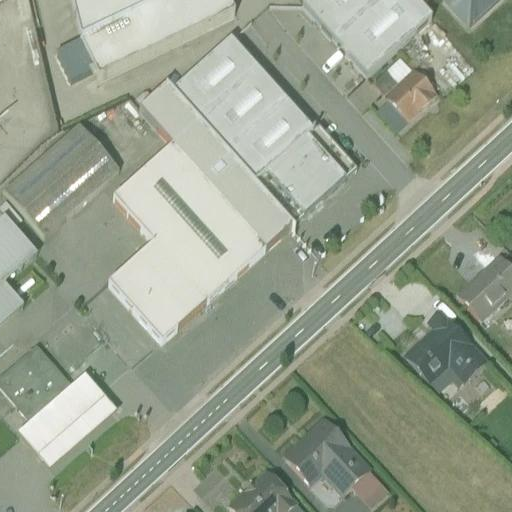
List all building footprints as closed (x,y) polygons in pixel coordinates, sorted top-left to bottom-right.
[(175,0),(62,0),(74,57),(91,91),(227,26),(215,0),(194,0),(179,8),(175,0)] [(321,0),(324,2),(299,25),(353,85),(422,23),(401,0),(321,0)] [(471,42),(511,1),(511,0),(433,0),(431,2),(471,42)] [(167,159),(263,261),(350,181),(313,142),(307,147),(227,62),(146,137),(167,159)] [(405,135),(434,108),(397,70),(368,96),(405,135)] [(43,129),(62,128),(61,111),(42,113),(43,129)] [(83,137),(6,205),(42,246),(120,178),(83,137)] [(167,159),(108,209),(150,255),(101,301),(155,359),(263,261),(167,159)] [(0,246),(0,339),(15,327),(0,310),(0,295),(24,275),(0,246)] [(470,334),(511,297),(511,288),(493,267),(447,307),(470,334)] [(435,414),(480,374),(433,322),(388,362),(435,414)] [(35,365),(0,395),(30,429),(14,443),(48,480),(108,427),(77,393),(67,401),(35,365)] [(325,511),(342,511),(375,483),(326,428),(284,466),(325,511)] [(295,511),(268,482),(234,511),(295,511)]
